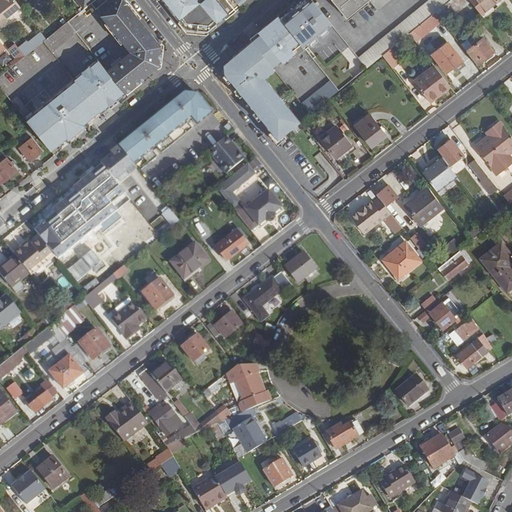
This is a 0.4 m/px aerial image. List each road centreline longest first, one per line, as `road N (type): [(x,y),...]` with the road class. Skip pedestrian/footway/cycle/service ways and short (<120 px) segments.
road 1 (residential): [(315,216),(0,463)]
road 2 (tertiary): [(0,222),(195,64)]
road 3 (residential): [(511,62),(315,216)]
road 4 (residential): [(315,216),(460,396)]
road 5 (residential): [(268,511),(460,396)]
road 6 (residential): [(195,64),(315,216)]
